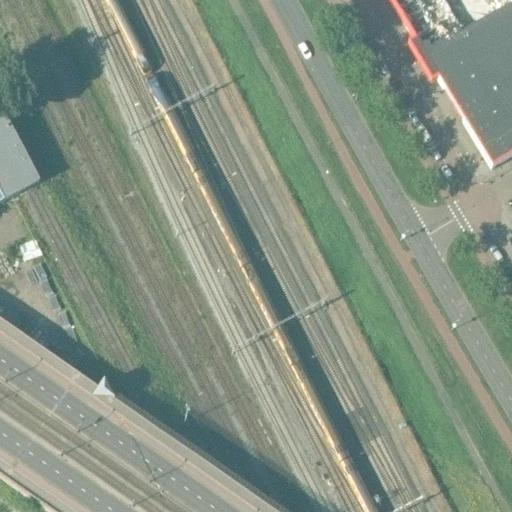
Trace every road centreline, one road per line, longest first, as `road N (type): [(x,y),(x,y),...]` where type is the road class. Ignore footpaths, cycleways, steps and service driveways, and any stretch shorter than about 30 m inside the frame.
road 1 (secondary): [(208,511),(138,385),(0,294)]
road 2 (unclassified): [(414,249),(281,0)]
road 3 (secondary): [(203,511),(0,367)]
road 4 (unclassified): [(479,211),(355,0)]
road 5 (unclassified): [(511,410),(414,249)]
